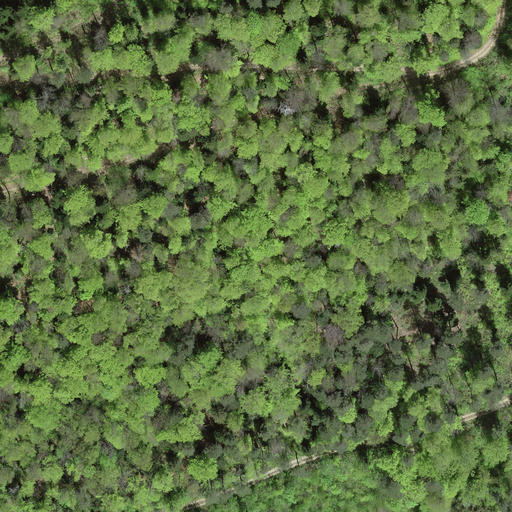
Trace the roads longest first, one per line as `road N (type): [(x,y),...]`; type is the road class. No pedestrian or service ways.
road 1 (track): [(420,75),(249,114),(165,147),(0,190)]
road 2 (track): [(420,75),(198,65),(0,80)]
road 3 (track): [(171,511),(284,466),(511,401)]
road 4 (track): [(500,0),(500,26),(486,50),(420,75)]
